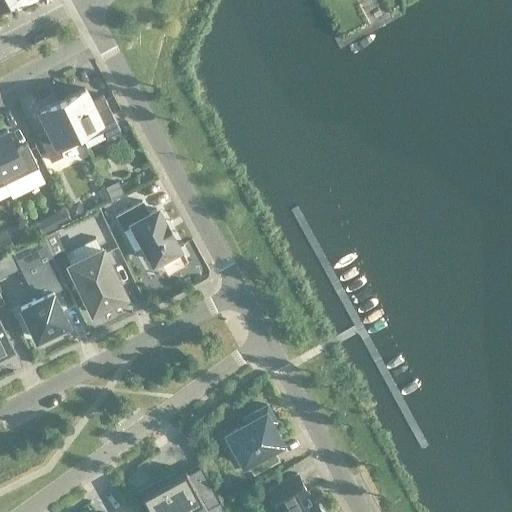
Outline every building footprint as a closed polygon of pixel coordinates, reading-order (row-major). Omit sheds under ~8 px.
[(89,97),(83,85),(60,96),(80,138),(102,128),(105,134),(118,127),(101,91),(89,97)] [(60,96),(38,107),(47,126),(36,131),(49,158),(61,152),(59,148),(80,138),(60,96)] [(15,146),(5,127),(0,129),(0,173),(3,180),(36,164),(25,141),(15,146)] [(118,178),(105,184),(111,197),(124,191),(118,178)] [(140,198),(114,212),(122,226),(131,220),(151,258),(159,254),(161,258),(175,251),(173,246),(176,244),(169,231),(169,229),(168,230),(163,221),(164,220),(163,219),(162,219),(155,206),(147,210),(140,198)] [(78,203),(74,201),(65,205),(70,217),(82,211),(78,203)] [(63,206),(51,212),(57,223),(68,218),(63,206)] [(7,234),(0,237),(0,252),(13,246),(7,234)] [(93,235),(64,249),(69,260),(68,261),(90,307),(123,292),(111,267),(111,265),(110,266),(108,260),(107,259),(100,245),(98,246),(93,235)] [(41,238),(13,251),(13,252),(34,295),(30,296),(30,297),(19,302),(24,314),(34,335),(66,319),(52,289),(63,284),(41,238)] [(0,350),(9,346),(11,345),(10,344),(0,322),(0,302),(2,302),(0,297),(0,350)] [(265,402),(241,415),(243,420),(225,430),(242,459),(245,457),(252,470),(276,456),(270,444),(279,439),(269,421),(274,418),(265,402)] [(184,466),(140,490),(151,511),(170,511),(200,496),(206,506),(209,511),(226,511),(220,499),(200,462),(185,469),(184,466)] [(296,471),(266,487),(275,504),(277,503),(281,511),(325,511),(322,509),(319,507),(314,498),(310,501),(303,488),(305,487),(296,471)] [(240,493),(227,500),(233,511),(246,504),(240,493)]
